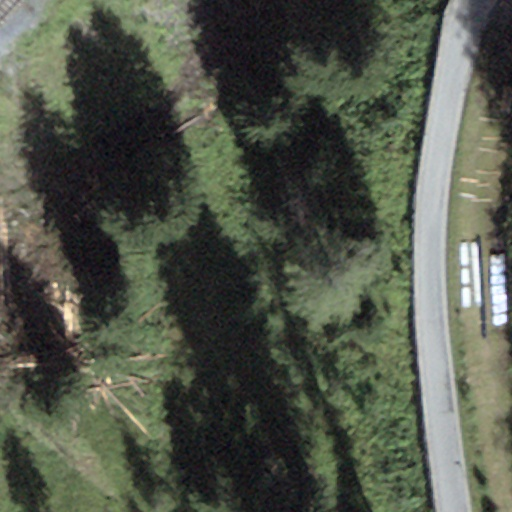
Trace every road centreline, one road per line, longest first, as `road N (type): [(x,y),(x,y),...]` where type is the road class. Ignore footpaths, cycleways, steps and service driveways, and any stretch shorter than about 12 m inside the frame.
road 1 (residential): [(457,511),(430,272),(436,173),(486,0)]
road 2 (track): [(436,173),(511,282)]
